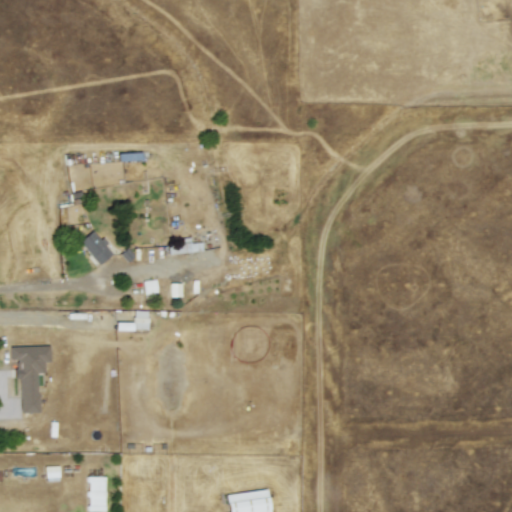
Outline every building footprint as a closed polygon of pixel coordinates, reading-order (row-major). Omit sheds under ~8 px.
[(110,253),(91,230),(77,241),(96,265),(110,253)] [(146,311),(132,310),(131,328),(144,329),(146,311)] [(18,413),(36,413),(35,372),(42,372),(42,362),(48,362),(47,346),(7,346),(7,360),(13,360),(13,378),(17,378),(18,413)] [(56,466),(43,466),(43,480),(56,480),(56,466)] [(85,511),(102,511),(102,476),(85,477),(85,511)] [(222,494),(224,511),(266,511),(264,489),(222,494)]
